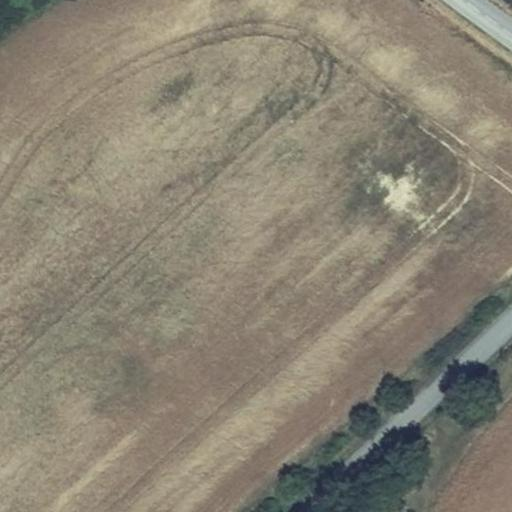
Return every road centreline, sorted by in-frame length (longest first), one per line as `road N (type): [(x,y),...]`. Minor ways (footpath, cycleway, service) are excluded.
road 1 (unclassified): [(511,319),(298,511)]
road 2 (track): [(511,367),(483,394),(400,511)]
